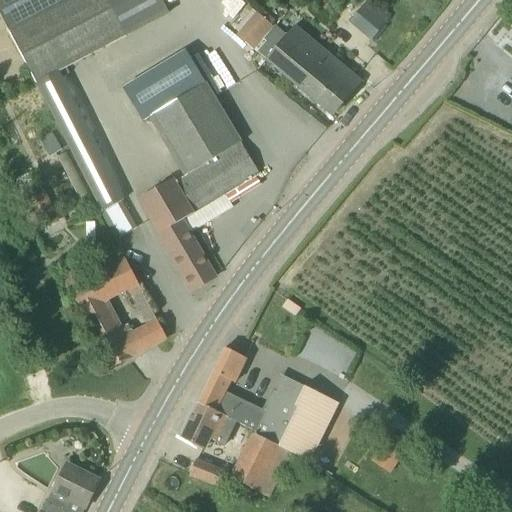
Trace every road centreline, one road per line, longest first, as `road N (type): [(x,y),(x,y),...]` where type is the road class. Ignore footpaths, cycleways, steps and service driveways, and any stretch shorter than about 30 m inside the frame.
road 1 (primary): [(149,434),(258,263),(480,0)]
road 2 (unclassified): [(0,429),(81,408),(149,434)]
